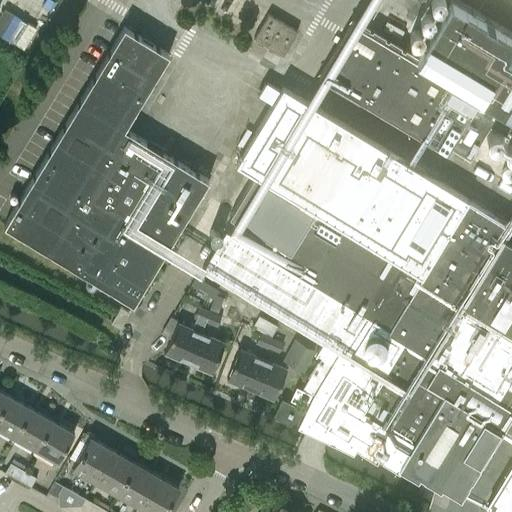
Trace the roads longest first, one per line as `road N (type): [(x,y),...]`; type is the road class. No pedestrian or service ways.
road 1 (residential): [(235,448),(0,345)]
road 2 (unknown): [(122,17),(0,175)]
road 3 (residential): [(383,511),(235,448)]
